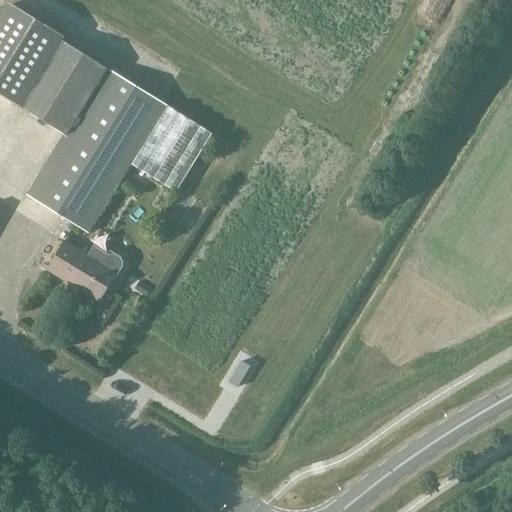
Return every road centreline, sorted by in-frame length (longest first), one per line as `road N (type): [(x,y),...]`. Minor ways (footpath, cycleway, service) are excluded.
road 1 (unclassified): [(246,511),(220,488),(0,353)]
road 2 (secondary): [(340,511),(511,395)]
